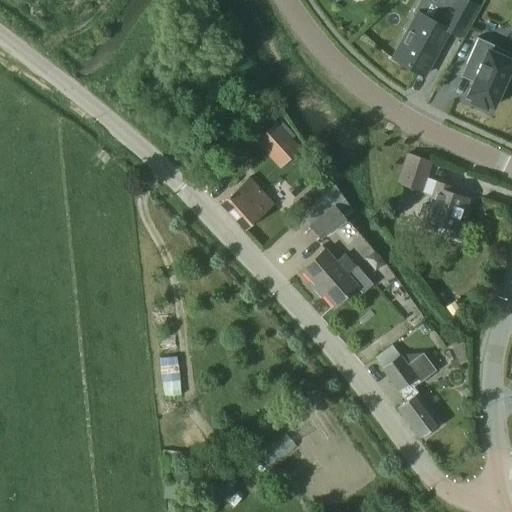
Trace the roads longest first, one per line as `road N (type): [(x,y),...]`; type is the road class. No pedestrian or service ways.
road 1 (unclassified): [(505,498),(464,501),(437,487),(276,283),(136,142),(0,34)]
road 2 (residential): [(511,162),(385,111),(350,84),(277,0)]
road 3 (unclassified): [(505,498),(493,404),(511,308)]
